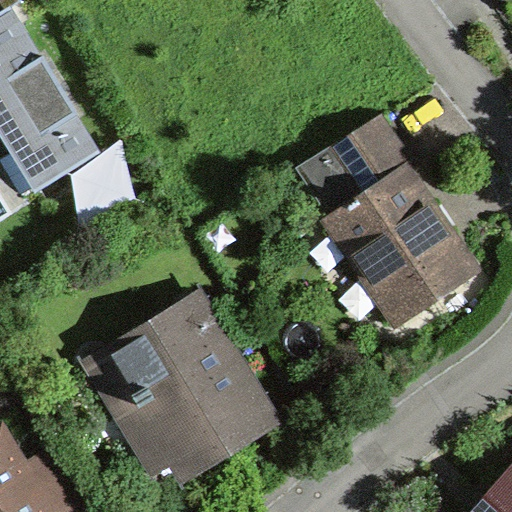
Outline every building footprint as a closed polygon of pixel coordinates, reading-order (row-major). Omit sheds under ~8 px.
[(0,0),(0,14),(8,9),(21,0),(0,0)] [(44,55),(39,59),(8,9),(0,14),(0,129),(12,148),(0,155),(0,157),(22,193),(36,185),(38,188),(96,152),(73,115),(79,111),(44,55)] [(407,170),(413,167),(379,115),(326,149),(357,197),(360,201),(407,170)] [(331,220),(397,317),(472,266),(407,170),(360,201),(357,197),(349,203),(352,207),(331,220)] [(188,468),(267,420),(195,302),(116,350),(139,389),(120,400),(157,461),(177,449),(188,468)] [(9,372),(0,377),(0,418),(27,402),(9,372)] [(49,511),(22,466),(1,431),(0,431),(0,511),(49,511)] [(22,466),(49,511),(92,511),(54,447),(22,466)] [(511,511),(511,492),(494,511),(511,511)]
